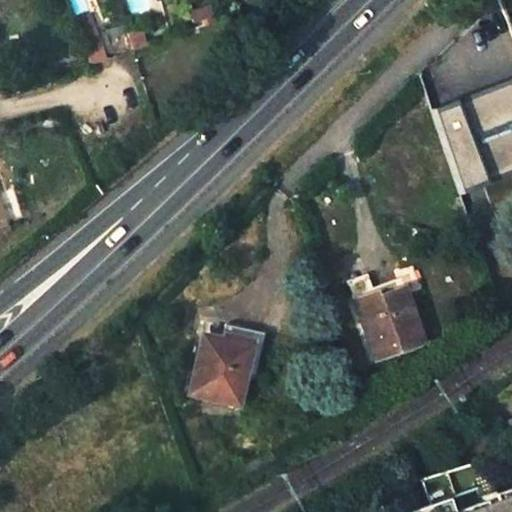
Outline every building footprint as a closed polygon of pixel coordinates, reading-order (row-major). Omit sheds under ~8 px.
[(102,61),(93,35),(79,39),(88,66),(102,61)] [(374,297),(400,289),(396,278),(371,287),(366,273),(346,280),(353,301),(373,294),(374,297)] [(373,294),(353,301),(373,357),(419,341),(400,289),(374,297),(373,294)] [(262,333),(223,324),(220,334),(226,337),(249,342),(242,376),(252,379),(262,333)] [(226,340),(201,334),(186,393),(235,404),(249,342),(226,337),(226,340)] [(511,511),(511,482),(486,492),(474,462),(432,475),(440,497),(424,503),(412,507),(413,511),(511,511)] [(440,497),(432,475),(416,479),(424,503),(440,497)]
